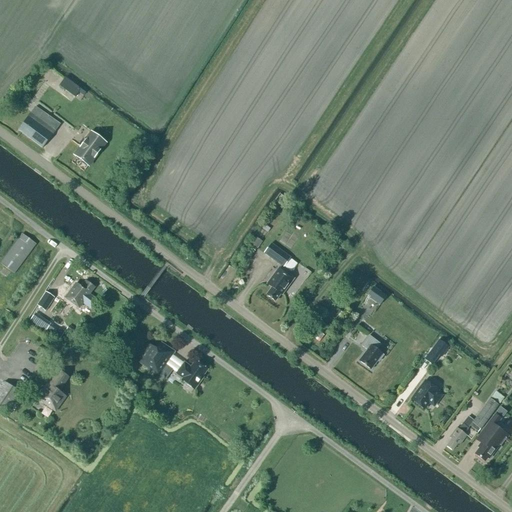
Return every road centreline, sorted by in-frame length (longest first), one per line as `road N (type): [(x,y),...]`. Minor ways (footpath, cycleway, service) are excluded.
road 1 (tertiary): [(511,511),(0,131)]
road 2 (unclassified): [(290,414),(0,197)]
road 3 (unclassified): [(290,414),(420,511)]
